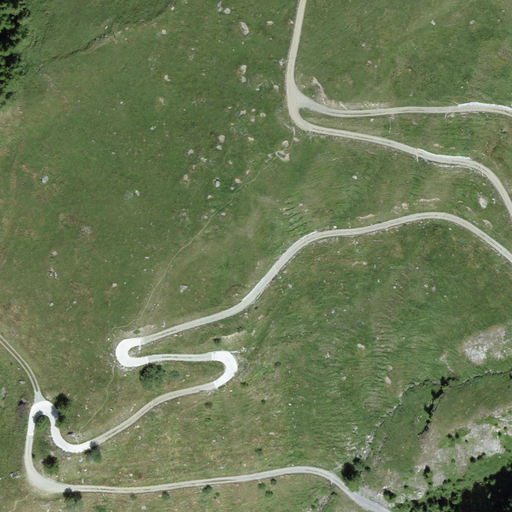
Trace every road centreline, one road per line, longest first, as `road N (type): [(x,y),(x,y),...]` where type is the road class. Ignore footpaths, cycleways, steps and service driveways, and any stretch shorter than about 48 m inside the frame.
road 1 (track): [(382,511),(305,470),(154,489),(52,487),(27,464),(35,411),(53,413),(57,440),(75,449),(114,433),(163,397),(221,381),(229,368),(224,358),(133,364),(121,359),(121,348),(237,309),(292,251),(319,236),(439,217),(511,261)]
road 2 (track): [(511,216),(481,169),(305,128),(290,98)]
road 3 (track): [(290,98),(344,115),(469,108),(511,114)]
